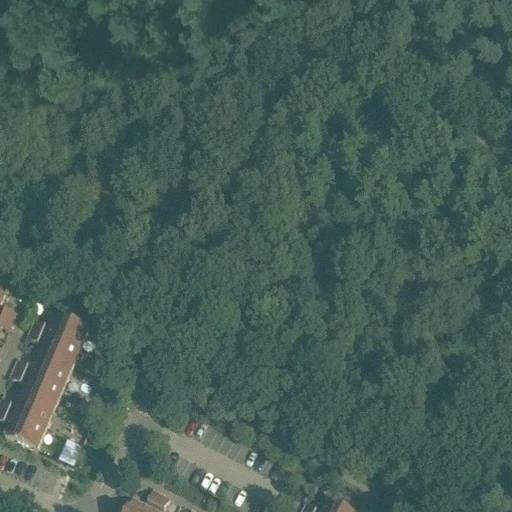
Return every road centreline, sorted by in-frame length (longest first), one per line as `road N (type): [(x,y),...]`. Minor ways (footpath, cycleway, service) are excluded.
road 1 (track): [(342,0),(247,182),(159,378)]
road 2 (track): [(435,511),(511,385)]
